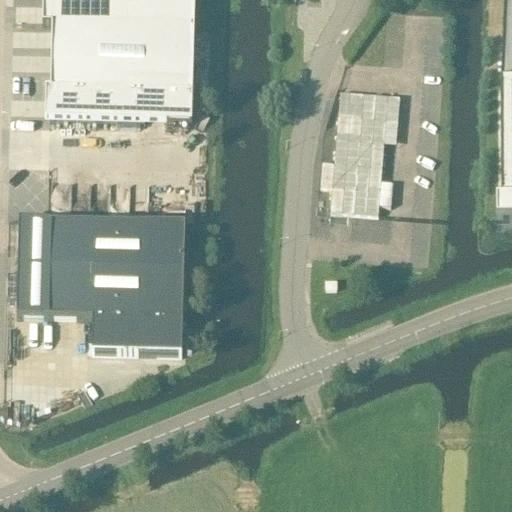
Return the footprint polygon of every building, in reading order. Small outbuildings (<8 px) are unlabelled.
[(42,0),(42,30),(52,30),(50,94),(45,94),(44,125),(49,125),(191,129),(194,0),(42,0)] [(501,204),(495,204),(495,225),(498,225),(511,224),(511,0),(503,0),(504,87),(500,87),(501,204)] [(322,168),(320,192),(332,193),(330,216),(378,220),(381,188),(384,149),(386,125),(398,126),(400,102),(388,101),(339,97),(333,169),(322,168)] [(181,361),(185,229),(19,225),(16,323),(92,325),(91,358),(181,361)] [(326,286),(326,296),(338,296),(338,286),(326,286)]
